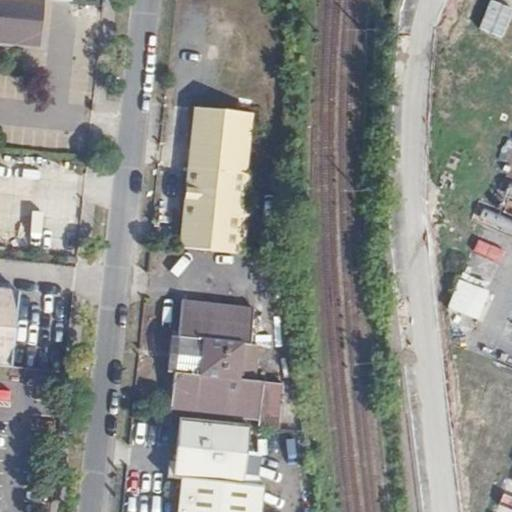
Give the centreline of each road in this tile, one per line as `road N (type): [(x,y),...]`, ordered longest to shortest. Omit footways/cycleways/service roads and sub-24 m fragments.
road 1 (residential): [(91,511),(144,0)]
road 2 (unknown): [(8,511),(12,391)]
